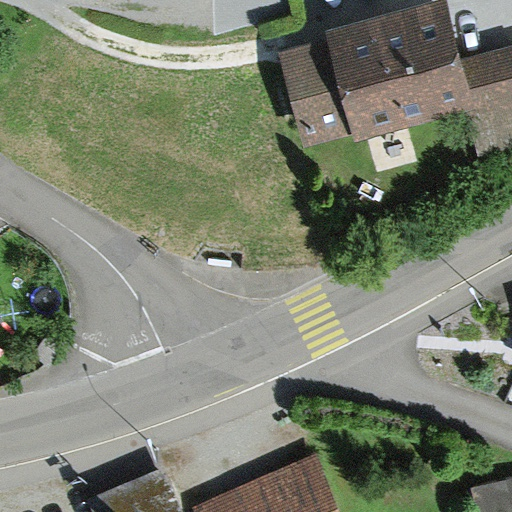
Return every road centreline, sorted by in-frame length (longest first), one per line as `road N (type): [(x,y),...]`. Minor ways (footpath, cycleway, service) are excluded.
road 1 (residential): [(511,218),(317,320),(175,382)]
road 2 (residential): [(175,382),(125,279),(86,241),(0,182)]
road 3 (residential): [(175,382),(0,433)]
